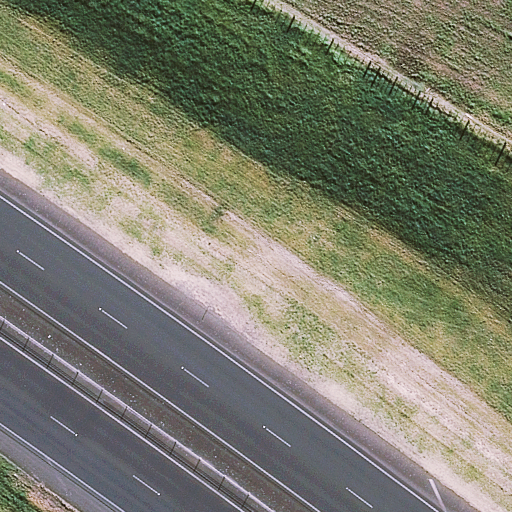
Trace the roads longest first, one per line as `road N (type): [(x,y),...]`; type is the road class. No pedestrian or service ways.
road 1 (motorway): [(0,237),(381,511)]
road 2 (motorway): [(192,511),(0,371)]
